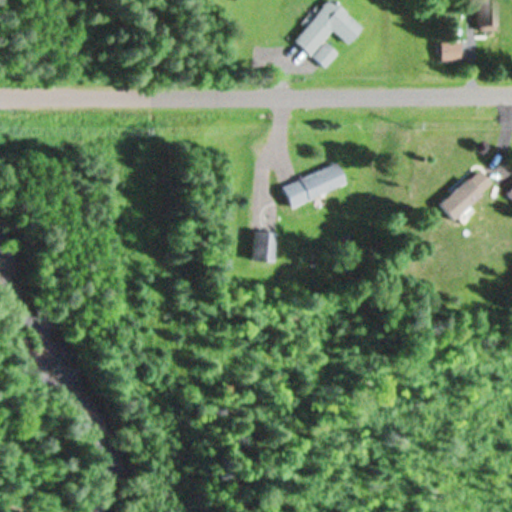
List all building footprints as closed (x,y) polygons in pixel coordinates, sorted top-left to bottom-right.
[(348,43),(363,26),(332,0),(326,0),(293,39),(324,67),(337,52),(323,39),(332,29),(348,43)] [(473,0),(473,29),(493,29),(492,0),(473,0)] [(437,42),(437,59),(455,59),(455,42),(437,42)] [(345,183),(337,162),(280,185),(288,206),(345,183)] [(488,184),(475,168),(433,203),(447,220),(488,184)] [(511,182),(503,192),(511,200),(511,182)] [(250,260),(272,262),(275,232),(253,230),(250,260)]
